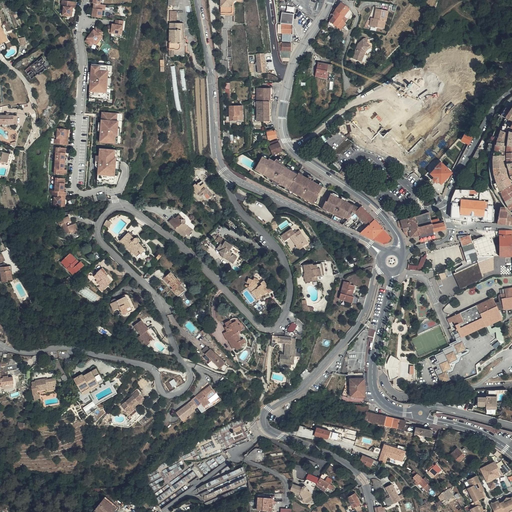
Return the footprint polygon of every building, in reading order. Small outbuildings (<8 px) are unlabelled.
[(64,5),(63,15),(73,16),(74,8),(76,8),(77,2),(65,0),(62,0),(62,5),(64,5)] [(220,0),(222,14),(233,14),(233,1),(244,0),(220,0)] [(95,16),(102,17),(103,10),(104,4),(103,4),(101,4),(94,3),(94,8),(95,8),(95,9),(93,9),(93,12),(95,12),(95,16)] [(339,7),(335,14),(336,15),(343,19),(341,22),(344,26),(346,22),(347,22),(350,17),(347,12),(339,7)] [(378,9),(376,17),(375,20),(373,20),(371,25),(383,28),(385,20),(387,21),(389,11),(378,9)] [(293,23),(295,14),(282,12),(280,22),(293,23)] [(339,32),(344,26),(341,22),(343,19),(336,15),(329,25),(339,32)] [(109,25),(108,32),(117,33),(123,34),(125,20),(117,19),(117,22),(119,23),(118,24),(116,24),(114,24),(113,26),(109,25)] [(283,32),(293,32),(293,23),(283,24),(283,32)] [(0,24),(0,47),(2,52),(10,49),(3,34),(1,24),(0,24)] [(175,26),(169,25),(167,51),(173,52),(174,52),(176,52),(177,52),(178,51),(178,50),(179,48),(179,46),(178,46),(178,42),(181,42),(181,33),(180,33),(180,26),(175,26)] [(97,26),(85,41),(92,46),(94,42),(97,45),(104,37),(102,35),(104,32),(97,26)] [(358,66),(362,58),(361,56),(363,54),(364,48),(363,47),(365,45),(364,43),(362,42),(355,48),(349,63),(358,66)] [(283,43),(283,57),(289,57),(290,57),(290,52),(292,52),(292,44),(283,43)] [(366,46),(365,45),(364,48),(366,50),(363,54),(362,58),(359,66),(361,67),(367,56),(371,52),(369,47),(366,46)] [(257,54),(259,73),(267,72),(265,53),(257,54)] [(53,71),(49,66),(47,67),(44,64),(40,67),(38,65),(25,75),(33,85),(40,80),(53,71)] [(327,68),(317,66),(315,77),(325,79),(326,75),(330,75),(331,69),(327,68)] [(94,103),(105,104),(106,89),(107,81),(107,78),(106,78),(107,69),(90,68),(90,77),(89,81),(92,81),(92,84),(89,84),(89,85),(86,85),(86,89),(89,89),(88,102),(94,103)] [(270,105),(269,92),(255,92),(255,124),(263,124),(269,124),(268,106),(270,105)] [(241,115),(240,105),(230,106),(231,120),(239,120),(238,115),(241,115)] [(504,120),(509,124),(511,121),(511,119),(511,108),(508,113),(502,109),(497,116),(504,120)] [(118,113),(103,112),(102,123),(102,130),(101,130),(100,134),(102,134),(101,142),(117,143),(117,135),(119,135),(119,128),(120,121),(118,121),(118,113)] [(15,124),(15,115),(8,115),(0,115),(0,123),(3,124),(8,124),(15,124)] [(65,143),(66,134),(56,133),(56,144),(53,144),(53,148),(67,149),(67,145),(63,145),(63,143),(65,143)] [(274,133),(265,135),(266,135),(266,142),(275,140),(274,133)] [(468,147),(471,140),(465,136),(461,142),(468,147)] [(505,140),(504,139),(497,137),(496,140),(495,143),(495,144),(503,145),(505,140)] [(478,162),(483,153),(487,142),(482,139),(472,159),(478,162)] [(281,154),(277,143),(268,147),(272,157),(281,154)] [(502,146),(503,145),(495,144),(495,146),(499,147),(497,154),(503,154),(504,147),(502,146)] [(419,146),(408,155),(413,160),(423,151),(419,146)] [(65,152),(56,152),(55,165),(62,166),(62,160),(65,160),(65,158),(65,152)] [(110,187),(114,187),(115,180),(115,172),(116,165),(116,161),(114,161),(115,154),(99,153),(99,160),(96,160),(95,165),(99,165),(98,167),(97,168),(97,169),(97,172),(98,172),(98,176),(97,186),(103,186),(110,187)] [(503,155),(503,154),(497,154),(493,153),(492,154),(492,162),(504,162),(503,158),(503,155)] [(313,202),(323,186),(299,172),(298,173),(287,167),(287,166),(277,158),(275,160),(270,157),(269,159),(263,156),(256,168),(273,178),(272,179),(280,184),(281,182),(290,188),(313,202)] [(62,172),(62,166),(55,165),(54,179),(63,179),(64,174),(64,172),(62,172)] [(450,177),(441,165),(436,170),(436,171),(431,175),(434,180),(432,182),(435,185),(437,183),(440,186),(450,177)] [(505,175),(494,176),(494,179),(495,179),(501,178),(502,182),(506,189),(511,187),(505,175)] [(496,194),(499,193),(506,189),(502,182),(497,184),(493,185),(496,194)] [(55,196),(62,197),(63,191),(65,191),(65,188),(65,183),(56,183),(55,196)] [(203,184),(200,187),(198,188),(197,186),(192,190),(197,196),(198,196),(201,199),(204,198),(208,202),(214,198),(207,189),(203,184)] [(501,198),(502,199),(508,195),(511,192),(511,189),(511,187),(506,189),(499,193),(501,198)] [(349,219),(360,209),(336,196),(336,195),(332,193),(324,208),(336,214),(336,216),(343,219),(345,216),(349,219)] [(102,194),(97,196),(100,203),(107,200),(106,198),(104,199),(103,195),(102,194)] [(502,199),(504,203),(511,199),(508,195),(502,199)] [(64,197),(62,197),(55,196),(52,196),(52,200),(55,200),(54,211),(63,212),(64,202),(62,202),(62,200),(66,201),(67,197),(64,197)] [(451,209),(450,220),(459,221),(460,217),(482,219),(481,223),(491,224),(492,213),(492,209),(487,209),(487,212),(483,212),(484,206),(461,203),(460,209),(456,209),(456,206),(452,206),(451,209)] [(361,218),(368,226),(375,220),(362,207),(360,209),(349,219),(343,224),(350,227),(361,218)] [(505,214),(505,210),(499,209),(496,226),(511,227),(511,220),(510,219),(505,214)] [(434,235),(434,231),(432,220),(430,216),(429,213),(416,217),(420,235),(421,238),(434,235)] [(405,234),(408,238),(420,235),(416,217),(401,220),(403,230),(405,234)] [(177,218),(172,223),(171,221),(168,225),(175,233),(185,241),(187,238),(188,239),(192,235),(187,231),(188,230),(185,227),(186,226),(187,225),(187,223),(187,222),(186,221),(185,220),(183,220),(180,222),(177,218)] [(58,224),(60,229),(64,228),(68,237),(71,235),(73,238),(78,236),(74,228),(69,230),(67,226),(71,225),(70,220),(58,224)] [(387,244),(392,239),(375,220),(368,226),(361,233),(385,244),(387,244)] [(437,224),(436,220),(432,220),(434,231),(446,228),(444,222),(437,224)] [(304,246),(309,242),(301,230),(298,232),(298,231),(297,231),(296,231),(295,231),(293,228),(282,235),(286,241),(292,237),(298,246),(298,245),(300,248),(303,246),(304,246)] [(511,259),(511,233),(499,233),(498,259),(511,259)] [(137,242),(130,238),(124,246),(134,254),(135,253),(143,259),(145,257),(143,254),(146,250),(143,247),(143,245),(143,244),(142,243),(141,242),(140,242),(138,242),(137,242)] [(470,241),(474,255),(482,252),(477,238),(470,241)] [(226,241),(223,245),(221,243),(218,248),(221,251),(221,252),(224,257),(225,256),(235,263),(240,257),(235,254),(234,254),(230,251),(233,246),(226,241)] [(231,251),(239,256),(242,251),(234,246),(231,251)] [(70,256),(68,258),(74,265),(76,263),(70,256)] [(473,281),(481,277),(476,261),(474,257),(467,262),(467,263),(468,267),(473,281)] [(74,265),(68,258),(60,265),(71,277),(74,275),(75,276),(84,269),(80,265),(79,266),(76,263),(74,265)] [(318,276),(325,275),(323,263),(314,265),(314,263),(304,265),(306,273),(305,273),(306,282),(319,280),(318,276)] [(1,267),(3,282),(9,282),(8,280),(12,279),(11,266),(1,267)] [(113,285),(107,279),(102,273),(100,275),(99,275),(94,279),(98,283),(100,285),(99,287),(101,289),(99,291),(103,295),(109,290),(108,289),(113,285)] [(179,280),(172,274),(164,283),(168,286),(169,286),(178,293),(178,294),(182,298),(188,291),(182,286),(184,284),(179,279),(179,280)] [(255,281),(251,278),(248,284),(252,286),(252,288),(253,289),(253,290),(258,293),(254,296),(258,302),(263,299),(260,295),(263,293),(265,297),(270,294),(268,291),(272,287),(268,281),(264,284),(265,286),(263,287),(259,285),(261,280),(257,278),(255,281)] [(346,282),(341,298),(357,303),(359,296),(356,295),(356,293),(354,292),(355,286),(350,285),(351,283),(346,282)] [(501,311),(507,310),(507,312),(511,311),(511,290),(504,292),(505,300),(504,300),(504,305),(498,306),(501,311)] [(124,314),(129,311),(128,307),(132,306),(127,296),(118,300),(116,299),(115,299),(114,299),(113,301),(113,302),(111,303),(114,309),(118,307),(119,309),(120,309),(121,309),(124,314)] [(494,300),(476,308),(480,316),(463,323),(460,315),(450,318),(452,323),(455,330),(457,334),(453,336),(455,341),(451,343),(456,355),(465,352),(463,347),(464,346),(465,345),(465,344),(465,342),(464,338),(486,328),(486,330),(499,324),(496,318),(501,316),(494,300)] [(306,305),(302,306),(303,312),(313,314),(314,311),(307,309),(306,305)] [(476,308),(460,315),(463,323),(480,316),(476,308)] [(229,331),(227,332),(227,334),(223,336),(227,343),(229,342),(233,350),(236,349),(238,352),(242,350),(241,348),(246,345),(244,341),(241,343),(236,336),(242,332),(239,327),(237,328),(235,324),(231,326),(230,322),(225,324),(227,328),(229,331)] [(155,342),(150,336),(148,337),(147,335),(148,334),(150,333),(143,323),(135,329),(142,339),(139,341),(147,351),(151,348),(150,346),(155,342)] [(347,353),(366,352),(368,330),(366,330),(347,353)] [(498,341),(492,346),(496,351),(505,343),(504,331),(497,331),(498,341)] [(279,339),(279,345),(286,344),(286,356),(281,357),(281,363),(289,363),(289,364),(296,364),(296,358),(298,358),(298,350),(296,350),(296,339),(292,339),(279,339)] [(447,365),(454,362),(453,357),(456,355),(451,343),(447,344),(449,347),(441,350),(442,352),(433,356),(436,362),(433,363),(435,369),(432,371),(438,385),(447,381),(444,373),(450,371),(447,365)] [(210,360),(220,369),(226,364),(211,349),(205,355),(210,360)] [(365,372),(366,352),(347,353),(348,373),(365,372)] [(218,371),(220,369),(210,360),(206,365),(218,371)] [(95,372),(86,378),(83,380),(82,377),(73,383),(75,386),(77,385),(77,389),(80,394),(88,390),(89,391),(97,387),(97,385),(102,382),(95,372)] [(348,373),(350,379),(351,398),(366,397),(366,379),(365,372),(348,373)] [(0,387),(12,385),(10,379),(7,379),(4,380),(4,378),(0,378),(0,387)] [(143,385),(137,379),(132,385),(138,390),(143,385)] [(45,391),(54,389),(54,387),(55,386),(55,381),(47,382),(44,383),(44,381),(34,382),(35,384),(30,385),(31,388),(30,389),(31,396),(37,395),(37,393),(45,392),(45,391)] [(88,390),(80,394),(82,398),(103,385),(102,382),(97,385),(97,387),(89,391),(88,390)] [(191,402),(191,403),(196,409),(200,414),(219,399),(216,395),(214,396),(212,394),(214,392),(210,387),(195,399),(195,398),(191,402)] [(136,395),(130,401),(131,402),(121,412),(127,418),(133,412),(137,408),(139,409),(144,404),(136,395)] [(497,409),(498,396),(487,396),(487,397),(479,397),(478,406),(486,406),(486,409),(497,409)] [(222,402),(219,399),(200,414),(202,416),(222,402)] [(84,408),(89,414),(98,407),(93,401),(84,408)] [(176,416),(182,423),(189,418),(195,413),(193,411),(196,409),(191,403),(185,408),(186,410),(184,412),(182,410),(176,416)] [(367,419),(367,422),(377,424),(379,415),(368,412),(369,407),(354,406),(353,414),(365,415),(365,418),(367,419)] [(133,412),(127,418),(129,420),(135,413),(133,412)] [(386,417),(379,415),(377,424),(384,426),(386,417)] [(399,419),(392,418),(390,427),(397,428),(399,419)] [(397,428),(404,430),(406,421),(399,419),(397,428)] [(432,431),(415,427),(413,434),(430,438),(432,431)] [(315,437),(329,440),(331,431),(317,428),(315,437)] [(403,450),(393,447),(390,457),(400,460),(401,455),(403,450)] [(456,466),(464,460),(463,459),(467,455),(462,451),(459,454),(455,451),(448,458),(456,466)] [(362,465),(370,468),(373,460),(362,456),(360,463),(362,463),(362,465)] [(479,472),(486,486),(491,483),(501,478),(493,465),(479,472)] [(425,475),(431,481),(435,477),(429,471),(425,475)] [(318,484),(320,481),(310,475),(307,480),(318,484)] [(332,481),(324,476),(322,479),(330,484),(332,481)] [(416,486),(420,483),(415,478),(411,481),(414,484),(416,486)] [(474,488),(478,486),(474,478),(465,483),(469,491),(465,493),(474,510),(470,511),(468,511),(467,509),(461,511),(481,511),(477,504),(483,501),(480,496),(478,497),(474,488)] [(330,484),(322,479),(320,481),(318,484),(327,490),(328,488),(330,484)] [(378,482),(374,479),(372,480),(376,491),(380,489),(378,482)] [(426,489),(420,483),(416,486),(414,484),(412,486),(416,489),(418,488),(422,492),(426,489)] [(494,490),(491,483),(486,486),(489,493),(494,490)] [(291,491),(300,494),(302,487),(293,484),(291,491)] [(324,493),(327,490),(318,484),(316,487),(324,493)] [(302,487),(300,494),(304,499),(303,500),(308,503),(314,499),(307,489),(308,488),(307,487),(306,486),(305,486),(304,486),(302,487)] [(385,501),(387,507),(395,505),(392,498),(397,495),(393,486),(387,489),(391,499),(385,501)] [(482,493),(478,486),(474,488),(478,497),(480,496),(482,493)] [(451,501),(446,492),(439,496),(444,504),(451,501)] [(347,498),(352,506),(354,505),(356,507),(362,504),(355,493),(347,498)] [(395,505),(401,503),(399,499),(397,495),(392,498),(395,505)] [(257,510),(272,511),(274,498),(259,496),(257,510)] [(105,500),(118,510),(120,508),(108,497),(105,500)] [(116,511),(118,510),(105,500),(96,510),(98,511),(116,511)] [(511,511),(511,500),(510,502),(510,504),(503,507),(502,505),(498,507),(497,504),(489,508),(491,511),(511,511)]
